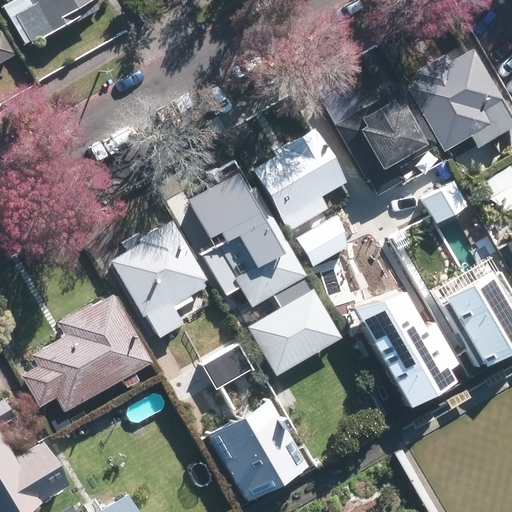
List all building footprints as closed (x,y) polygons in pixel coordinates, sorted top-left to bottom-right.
[(1,0),(4,5),(0,6),(0,10),(20,46),(26,44),(27,45),(67,22),(68,24),(93,11),(89,4),(95,0),(1,0)] [(0,62),(10,57),(0,40),(0,62)] [(511,126),(511,121),(470,49),(446,64),(442,55),(410,73),(415,82),(403,88),(440,152),(466,137),(473,149),(511,126)] [(432,147),(396,84),(373,96),(375,99),(359,108),(346,83),(316,99),(331,125),(329,126),(359,180),(360,178),(371,197),(400,181),(393,169),(432,147)] [(340,183),(309,129),(268,153),(270,158),(247,171),(283,233),(323,210),(316,198),(340,183)] [(449,175),(434,149),(415,160),(430,186),(449,175)] [(511,168),(509,164),(470,190),(493,224),(511,211),(511,168)] [(187,209),(246,309),(300,277),(246,184),(243,185),(232,167),(208,182),(215,193),(187,209)] [(383,231),(408,273),(433,258),(409,216),(383,231)] [(106,262),(138,318),(143,315),(156,337),(180,324),(169,307),(202,287),(200,283),(201,282),(167,221),(133,241),(136,245),(106,262)] [(382,287),(408,273),(383,231),(358,246),(382,287)] [(511,234),(502,241),(511,257),(511,234)] [(147,364),(108,295),(87,307),(85,304),(52,323),(59,336),(26,356),(32,367),(16,376),(34,409),(50,399),(58,413),(62,411),(117,380),(122,389),(135,382),(130,373),(147,364)] [(292,327),(249,351),(272,390),(315,365),(292,327)] [(171,382),(192,419),(216,405),(195,368),(171,382)] [(498,369),(481,380),(485,388),(503,378),(498,369)] [(134,434),(172,412),(158,386),(120,408),(134,434)] [(448,410),(467,399),(463,391),(443,402),(448,410)] [(0,425),(10,419),(0,403),(0,511),(24,511),(23,510),(34,503),(33,502),(63,484),(39,443),(8,461),(0,446),(0,425)] [(426,412),(407,423),(412,431),(431,420),(426,412)] [(316,435),(309,422),(296,429),(304,442),(316,435)] [(134,511),(124,494),(93,511),(134,511)]
